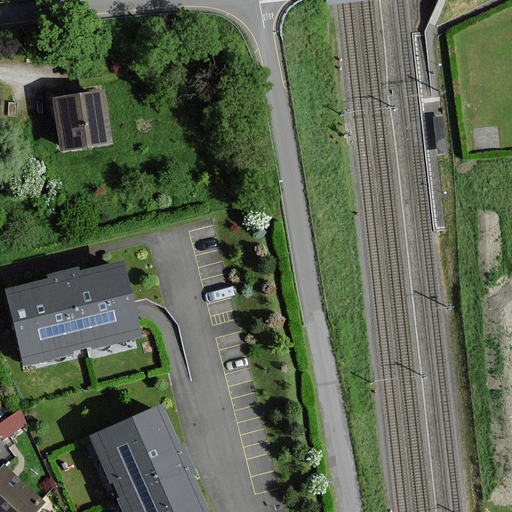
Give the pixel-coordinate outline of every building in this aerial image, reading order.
[(106,91),(57,97),(64,149),(113,142),(106,91)] [(140,332),(123,262),(80,272),(79,269),(52,275),(54,280),(11,291),(28,359),(140,332)] [(180,447),(163,407),(95,435),(127,511),(206,511),(190,473),(196,471),(185,445),(180,447)] [(0,428),(5,436),(23,424),(20,411),(0,423),(0,428)] [(32,511),(43,502),(5,467),(0,472),(0,511),(32,511)]
